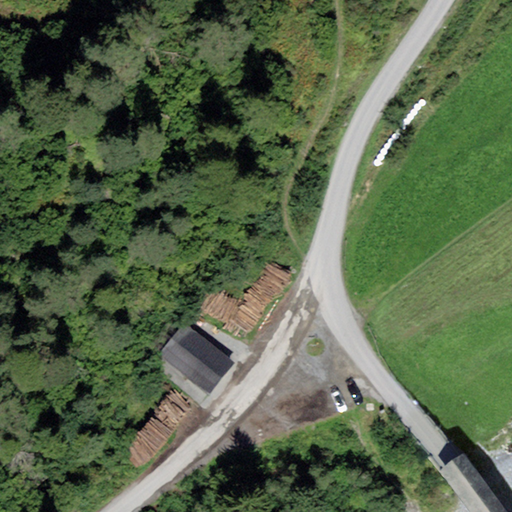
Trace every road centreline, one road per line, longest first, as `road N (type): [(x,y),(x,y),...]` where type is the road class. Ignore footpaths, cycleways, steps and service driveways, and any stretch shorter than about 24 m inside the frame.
road 1 (unclassified): [(318,278),(362,123),(442,0)]
road 2 (unclassified): [(487,511),(360,356)]
road 3 (unclassified): [(244,390),(115,511)]
road 4 (unclassified): [(318,278),(244,390)]
road 5 (unclassified): [(244,390),(318,360),(360,356)]
